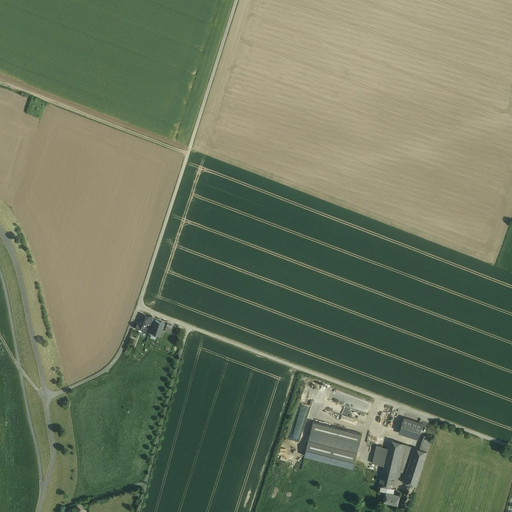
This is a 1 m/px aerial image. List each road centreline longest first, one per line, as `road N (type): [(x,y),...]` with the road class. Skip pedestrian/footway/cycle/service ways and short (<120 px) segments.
road 1 (residential): [(138,307),(511,446)]
road 2 (unclassified): [(236,0),(138,307)]
road 3 (track): [(43,491),(53,456),(46,395),(13,252),(0,228)]
road 4 (track): [(43,491),(0,265)]
road 5 (track): [(138,511),(188,326)]
road 6 (track): [(30,95),(189,154)]
road 7 (unclassified): [(138,307),(109,367),(46,395)]
